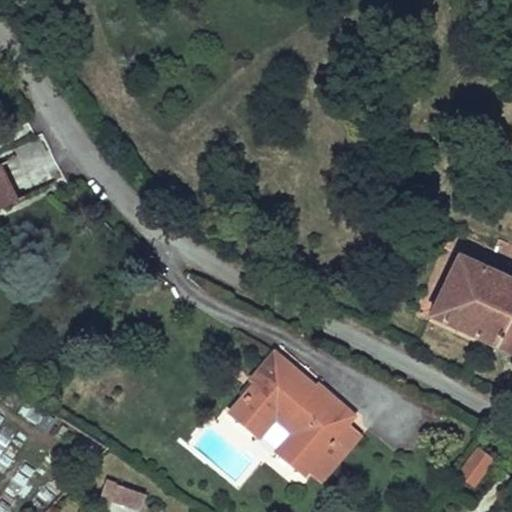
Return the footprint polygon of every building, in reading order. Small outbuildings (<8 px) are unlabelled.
[(0,166),(0,204),(15,197),(0,166)] [(511,277),(461,256),(434,319),(511,352),(511,368),(506,383),(511,385),(511,277)] [(303,475),(356,418),(314,379),(310,384),(279,355),(255,380),(260,385),(233,414),(258,436),(278,415),(299,435),(280,454),(303,475)] [(259,439),(272,449),(285,431),(272,421),(259,439)] [(471,443),(452,475),(474,488),(493,456),(471,443)] [(141,507),(144,488),(103,482),(100,501),(141,507)]
